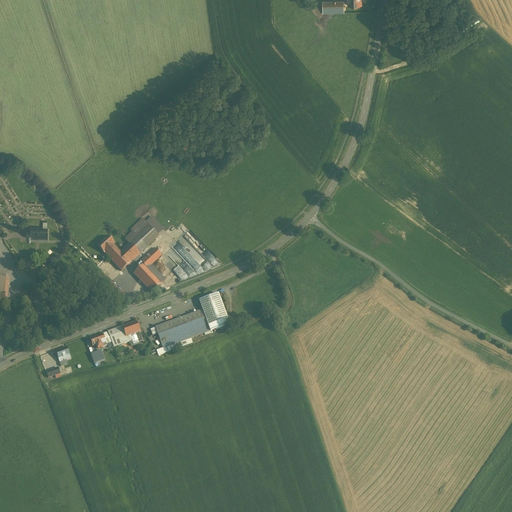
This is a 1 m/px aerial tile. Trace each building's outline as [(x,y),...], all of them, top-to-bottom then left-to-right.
[(344,1),(323,1),(323,13),(344,13),(344,1)] [(120,254),(112,262),(121,272),(130,264),(130,263),(158,236),(142,219),(130,231),(132,232),(124,240),(129,245),(120,253),(120,254)] [(47,238),(47,239),(48,239),(47,238),(47,230),(48,229),(47,229),(46,229),(46,227),(47,227),(47,221),(43,221),(42,227),(43,227),(43,229),(41,229),(41,228),(40,228),(40,229),(36,229),(36,228),(35,228),(35,229),(30,229),(29,228),(29,229),(30,230),(30,231),(26,231),(26,235),(30,235),(30,237),(29,238),(29,239),(30,238),(35,238),(35,239),(35,238),(40,238),(40,239),(41,239),(41,238),(47,238)] [(113,246),(114,244),(107,237),(97,246),(104,254),(105,253),(110,257),(109,258),(112,262),(120,254),(120,253),(113,246)] [(155,249),(140,263),(143,265),(133,274),(151,293),(165,280),(151,265),(161,256),(155,249)] [(38,273),(38,276),(40,276),(39,278),(45,278),(45,275),(52,276),(52,269),(45,269),(45,268),(40,268),(40,273),(38,273)] [(127,299),(105,275),(97,283),(119,307),(127,299)] [(202,311),(208,327),(228,320),(218,294),(199,301),(202,311)] [(73,310),(80,318),(95,304),(88,297),(73,310)] [(162,349),(156,351),(158,356),(179,348),(179,347),(181,346),(181,347),(192,343),(191,339),(210,332),(208,327),(202,311),(150,330),(152,336),(157,334),(162,349)] [(113,348),(129,342),(131,347),(137,345),(137,343),(142,341),(139,333),(141,332),(139,328),(138,328),(135,322),(122,327),(108,333),(110,338),(113,348)] [(102,334),(89,339),(92,347),(96,346),(97,350),(107,346),(104,340),(103,335),(102,334)] [(66,348),(55,352),(59,363),(70,359),(66,348)] [(98,350),(90,353),(92,359),(94,358),(104,355),(103,351),(99,353),(98,350)] [(58,369),(46,373),(48,378),(60,374),(58,369)]
